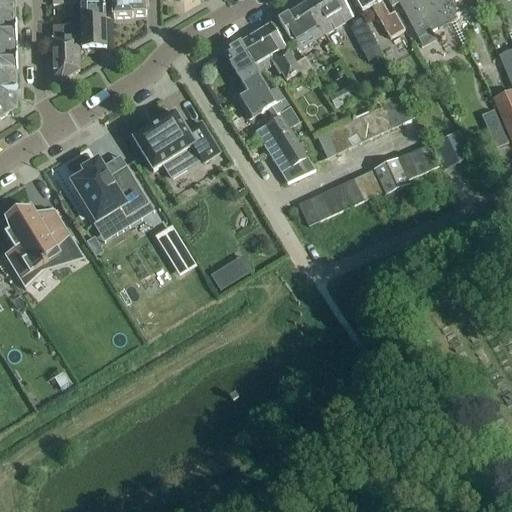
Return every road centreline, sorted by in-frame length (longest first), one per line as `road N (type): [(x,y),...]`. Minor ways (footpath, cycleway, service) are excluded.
road 1 (residential): [(175,48),(299,260),(315,274)]
road 2 (unclassified): [(315,274),(511,192)]
road 3 (unclassified): [(55,130),(142,81),(175,48)]
road 4 (residential): [(38,0),(40,100),(55,130)]
